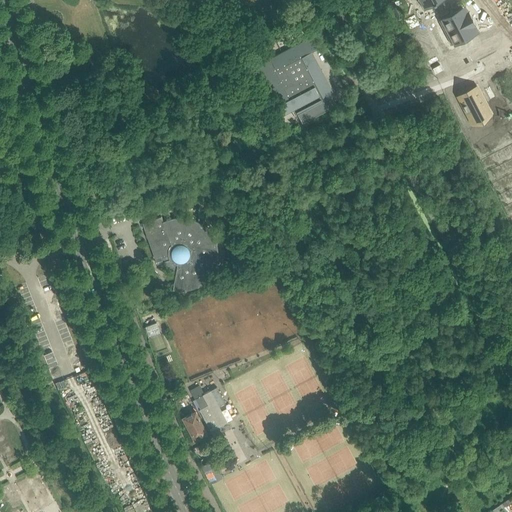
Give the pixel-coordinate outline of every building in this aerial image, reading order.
[(462,8),(441,19),(448,31),(468,20),(462,8)] [(415,14),(404,20),(407,25),(417,20),(415,14)] [(417,20),(407,25),(410,31),(420,25),(417,20)] [(468,20),(448,31),(454,43),(475,32),(468,20)] [(302,124),(336,106),(331,97),(334,96),(334,95),(332,96),(310,54),(322,47),(316,37),(312,39),(311,37),(310,38),(311,39),(271,60),(265,48),(262,49),(253,54),(254,54),(277,97),(270,101),(279,119),(280,119),(279,118),(319,97),(322,102),(297,114),(302,124)] [(436,56),(426,61),(428,67),(439,61),(436,56)] [(439,65),(433,68),(435,73),(442,70),(439,65)] [(489,86),(484,89),(490,100),(495,97),(489,86)] [(476,87),(461,95),(465,103),(462,104),(467,112),(469,111),(473,119),(475,118),(476,121),(486,116),(484,113),(488,111),(476,87)] [(156,203),(158,208),(168,205),(166,199),(156,203)] [(168,205),(158,209),(160,214),(170,210),(168,205)] [(142,223),(155,260),(160,258),(161,260),(162,262),(165,261),(165,263),(166,264),(167,265),(168,266),(170,267),(171,268),(172,269),(174,270),(175,270),(177,271),(173,288),(176,288),(176,290),(178,290),(181,290),(184,290),(187,290),(190,289),(189,287),(195,285),(195,287),(198,286),(200,284),(203,283),(205,281),(207,279),(206,278),(209,274),(210,275),(211,273),(213,271),(214,268),(215,266),(216,263),(214,263),(215,257),(217,257),(217,254),(217,251),(217,249),(217,246),(216,243),(214,244),(213,239),(212,237),(210,235),(209,233),(207,231),(206,230),(204,227),(201,225),(199,223),(198,222),(196,221),(193,220),(191,219),(189,219),(186,218),(184,218),(180,218),(177,218),(173,219),(170,219),(168,220),(163,222),(161,216),(142,223)] [(160,333),(158,329),(155,321),(147,324),(152,336),(160,333)] [(195,399),(192,401),(197,411),(199,409),(202,413),(210,430),(211,430),(227,422),(219,406),(225,403),(216,387),(202,395),(203,395),(195,399)] [(183,418),(184,420),(194,439),(206,433),(206,432),(195,412),(183,418)] [(222,478),(220,474),(212,460),(202,465),(211,483),(222,478)] [(500,505),(502,508),(511,502),(509,499),(500,505)]
